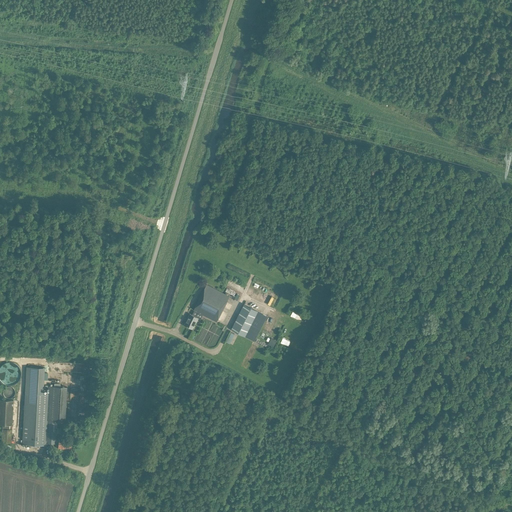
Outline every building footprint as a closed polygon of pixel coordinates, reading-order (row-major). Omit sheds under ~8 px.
[(194,310),(195,310),(203,315),(216,321),(229,296),(207,285),(194,310)] [(260,301),(269,303),(273,292),(264,289),(260,301)] [(226,303),(223,310),(226,312),(226,310),(230,312),(233,306),(226,303)] [(244,304),(231,329),(245,336),(258,311),(244,304)] [(195,310),(192,315),(190,313),(184,324),(193,329),(198,318),(201,319),(203,315),(195,310)] [(227,342),(231,344),(235,335),(231,333),(227,342)] [(49,386),(49,395),(47,420),(57,421),(65,421),(67,387),(49,386)] [(49,395),(25,393),(22,443),(46,445),(46,443),(47,420),(49,395)] [(200,395),(195,398),(198,403),(203,400),(200,395)] [(15,423),(16,398),(2,398),(1,415),(5,416),(5,423),(15,423)] [(57,421),(47,420),(46,443),(56,443),(56,440),(56,432),(60,432),(61,427),(57,427),(57,421)] [(11,443),(11,429),(2,428),(1,442),(11,443)] [(56,440),(56,443),(58,443),(58,448),(71,448),(71,439),(59,439),(59,440),(56,440)]
